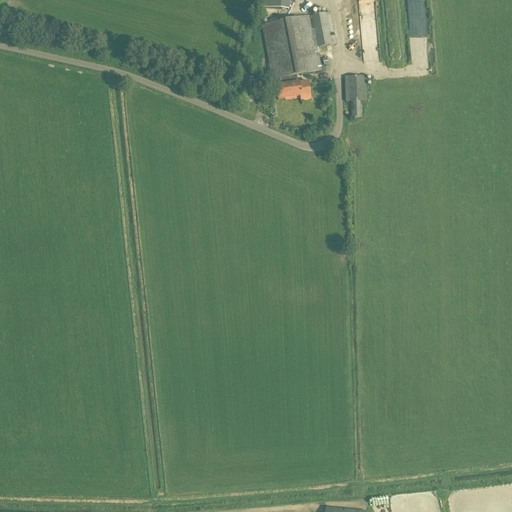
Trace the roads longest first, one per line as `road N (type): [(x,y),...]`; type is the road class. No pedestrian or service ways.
road 1 (unclassified): [(337,133),(310,145),(121,73),(0,44)]
road 2 (track): [(337,133),(344,45),(338,0)]
